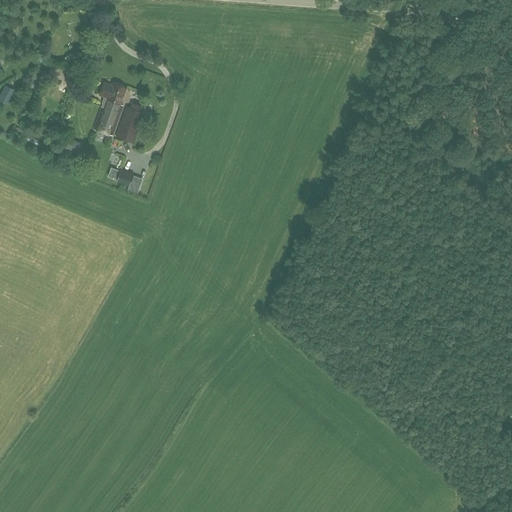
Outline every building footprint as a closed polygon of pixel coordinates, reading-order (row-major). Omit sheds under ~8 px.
[(103,102),(93,129),(99,131),(100,129),(107,131),(106,133),(112,135),(123,105),(121,104),(127,87),(113,82),(112,85),(104,82),(99,94),(107,97),(105,103),(103,102)] [(15,90),(6,86),(0,98),(0,99),(9,104),(15,90)] [(117,137),(124,140),(132,142),(143,113),(127,107),(117,137)] [(38,145),(41,139),(27,134),(24,140),(38,145)] [(55,149),(53,157),(64,160),(65,158),(72,160),(73,156),(89,162),(94,147),(60,135),(55,149)]
